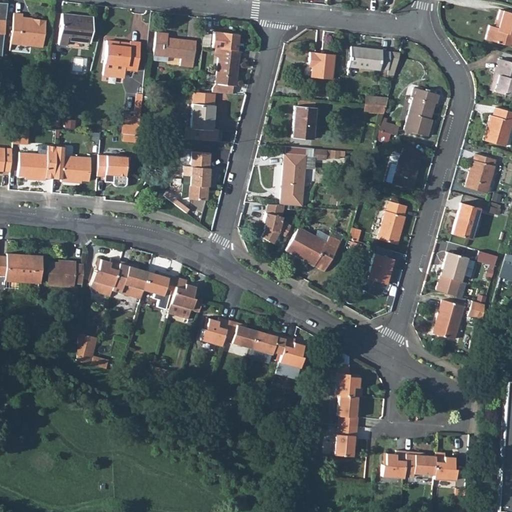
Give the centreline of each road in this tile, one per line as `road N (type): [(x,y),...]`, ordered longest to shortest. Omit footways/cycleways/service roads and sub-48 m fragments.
road 1 (residential): [(388,355),(461,100),(456,72),(415,26)]
road 2 (residential): [(277,13),(216,260)]
road 3 (residential): [(0,214),(103,223),(170,238),(216,260)]
road 4 (residential): [(216,260),(388,355)]
road 5 (residential): [(397,360),(389,412),(402,425),(466,426),(478,405)]
road 6 (residential): [(277,13),(415,26)]
